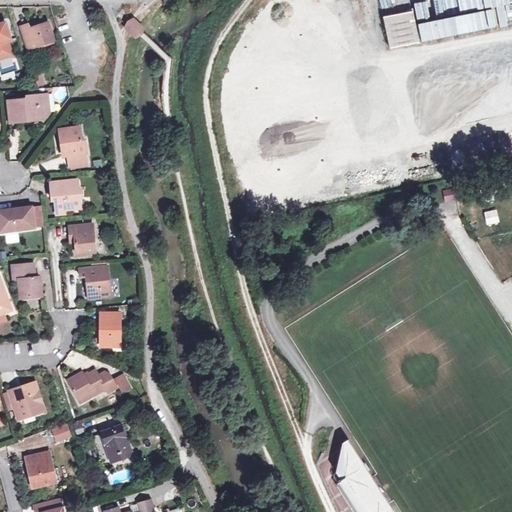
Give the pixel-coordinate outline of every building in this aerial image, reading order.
[(511,0),(409,0),(411,9),(381,14),(386,46),(507,26),(503,4),(511,2),(511,0)] [(136,19),(126,30),(139,42),(149,31),(136,19)] [(0,57),(12,55),(5,34),(9,33),(5,21),(0,22),(0,57)] [(28,23),(20,25),(26,48),(54,40),(48,21),(29,27),(28,23)] [(44,74),(33,75),(34,87),(46,85),(44,74)] [(27,100),(8,102),(10,123),(30,121),(30,118),(39,117),(44,121),(50,114),(47,95),(27,97),(27,100)] [(82,126),(70,128),(71,133),(61,134),(64,158),(68,158),(70,167),(87,165),(86,154),(87,154),(85,139),(84,139),(82,126)] [(50,182),(51,193),(56,192),(56,200),(54,200),(56,214),(65,213),(65,209),(80,207),(79,198),(82,198),(81,189),(78,189),(77,180),(50,182)] [(441,190),(444,202),(456,199),(453,188),(441,190)] [(0,211),(0,228),(10,227),(10,231),(34,229),(34,227),(32,209),(32,208),(0,211)] [(41,208),(32,209),(34,227),(43,226),(41,208)] [(68,226),(68,235),(74,235),(75,243),(75,254),(95,253),(92,225),(68,226)] [(33,264),(12,266),(13,280),(18,280),(20,298),(42,297),(40,277),(34,278),(33,264)] [(107,266),(80,268),(81,277),(87,277),(89,297),(110,295),(107,266)] [(0,314),(12,310),(0,277),(0,314)] [(119,314),(101,314),(101,346),(120,345),(119,314)] [(81,372),(66,381),(80,403),(105,389),(107,392),(117,387),(113,381),(109,374),(104,372),(98,376),(95,370),(84,376),(81,372)] [(116,379),(113,381),(117,387),(119,385),(126,396),(133,392),(125,379),(118,384),(116,379)] [(18,420),(37,413),(35,406),(42,403),(35,382),(22,387),(23,389),(20,390),(19,388),(8,391),(18,420)] [(108,405),(117,402),(114,394),(105,398),(108,405)] [(35,406),(37,413),(45,411),(42,403),(35,406)] [(68,424),(52,430),(57,443),(72,437),(68,424)] [(102,461),(110,458),(112,463),(132,456),(121,424),(100,431),(102,435),(94,438),(102,461)] [(394,511),(350,443),(348,446),(346,448),(345,452),(343,458),(342,463),(342,465),(343,468),(344,471),(348,479),(338,486),(354,511),(394,511)] [(48,453),(27,458),(33,488),(56,482),(48,453)] [(34,511),(62,511),(59,497),(33,503),(34,511)] [(106,511),(154,511),(151,501),(137,505),(139,511),(118,511),(117,509),(106,511)]
